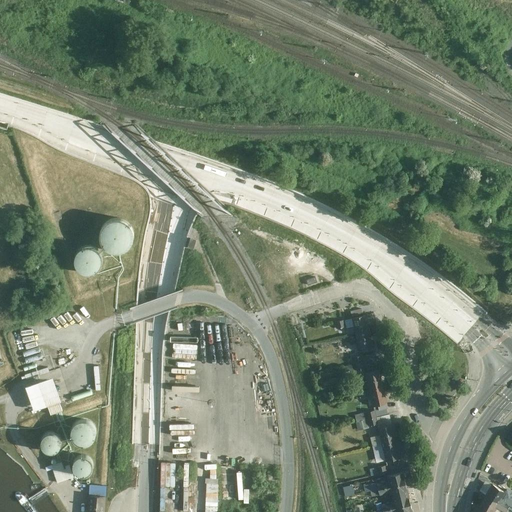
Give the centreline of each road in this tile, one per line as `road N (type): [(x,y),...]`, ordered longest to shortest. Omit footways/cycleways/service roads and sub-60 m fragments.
road 1 (secondary): [(181,170),(366,248),(448,305),(511,364)]
road 2 (residential): [(181,170),(151,320),(145,511)]
road 3 (secondary): [(0,110),(181,170)]
road 4 (secondary): [(511,383),(465,439),(446,511)]
